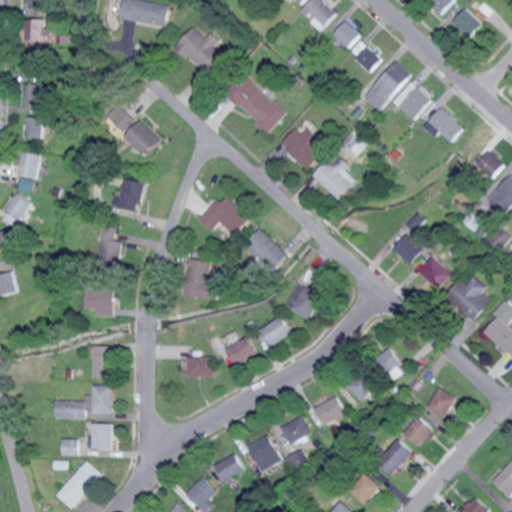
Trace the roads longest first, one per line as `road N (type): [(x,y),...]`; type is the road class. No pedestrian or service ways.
road 1 (residential): [(511,407),(143,78)]
road 2 (residential): [(146,479),(151,290),(204,132)]
road 3 (residential): [(116,511),(174,452),(344,344),(385,293)]
road 4 (residential): [(511,124),(375,0)]
road 5 (residential): [(416,511),(511,405)]
